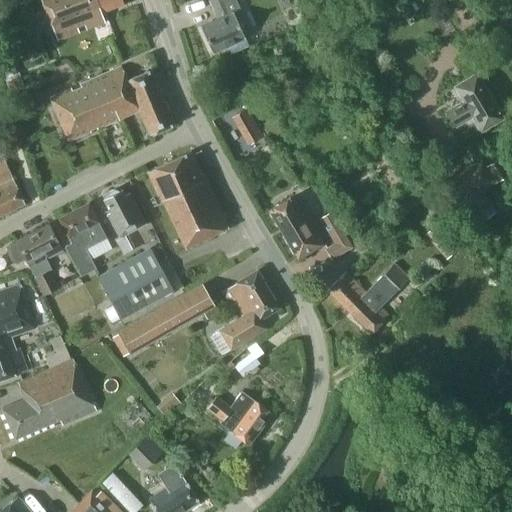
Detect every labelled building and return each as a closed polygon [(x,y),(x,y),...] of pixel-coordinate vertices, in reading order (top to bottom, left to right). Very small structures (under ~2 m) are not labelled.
[(40,0),(58,41),(75,33),(79,32),(77,27),(83,24),(85,29),(103,21),(100,14),(122,4),(120,0),(40,0)] [(235,1),(234,0),(208,0),(217,20),(199,28),(210,53),(244,38),(228,4),(235,1)] [(17,73),(14,63),(5,66),(8,76),(17,73)] [(120,67),(99,76),(117,120),(136,112),(123,82),(126,81),(120,67)] [(123,82),(136,112),(146,135),(172,124),(149,71),(126,81),(123,82)] [(502,119),(475,73),(452,86),(461,101),(444,111),(454,127),(470,117),(479,132),(502,119)] [(99,76),(80,85),(81,87),(75,89),(92,131),(117,120),(99,76)] [(24,86),(22,78),(6,82),(8,90),(24,86)] [(72,91),(71,88),(49,98),(67,142),(92,131),(75,89),(72,91)] [(43,106),(39,95),(30,99),(34,110),(43,106)] [(259,136),(244,109),(230,116),(234,124),(240,121),(251,141),(259,136)] [(200,175),(189,152),(146,173),(156,195),(158,194),(183,249),(228,228),(202,173),(200,175)] [(509,172),(499,156),(483,167),(479,160),(448,181),(465,207),(474,222),(494,211),(481,190),(509,172)] [(0,215),(23,204),(2,159),(0,160),(0,215)] [(123,196),(120,190),(103,200),(109,213),(107,214),(119,237),(144,223),(128,194),(123,196)] [(300,215),(289,198),(267,211),(296,258),(322,242),(304,212),(300,215)] [(104,237),(87,203),(58,218),(70,243),(63,246),(79,277),(95,269),(89,258),(84,249),(106,239),(104,237)] [(352,247),(331,212),(318,219),(333,243),(324,249),(331,260),(352,247)] [(49,271),(50,270),(45,260),(61,251),(47,224),(15,242),(15,243),(8,247),(6,252),(11,261),(16,262),(24,258),(43,295),(57,287),(49,271)] [(456,250),(434,226),(424,235),(446,259),(456,250)] [(172,291),(149,248),(96,277),(119,320),(172,291)] [(388,315),(380,307),(409,278),(394,262),(365,292),(345,273),(327,291),(370,333),(388,315)] [(277,308),(256,271),(234,283),(234,284),(227,288),(221,292),(230,306),(236,303),(243,315),(217,330),(218,331),(209,336),(220,354),(229,349),(229,350),(266,329),(260,318),(277,308)] [(202,284),(118,332),(130,353),(172,330),(214,306),(202,284)] [(36,327),(21,285),(0,291),(0,378),(24,370),(17,349),(13,350),(8,336),(36,327)] [(96,309),(93,291),(74,295),(74,298),(56,302),(59,317),(96,309)] [(254,358),(262,352),(254,343),(247,348),(254,358)] [(259,364),(247,348),(230,362),(242,377),(259,364)] [(94,411),(72,359),(16,383),(23,400),(1,409),(13,439),(58,420),(61,425),(94,411)] [(269,414),(240,392),(229,407),(215,396),(206,408),(221,420),(220,423),(247,444),(269,414)] [(180,404),(171,393),(155,406),(163,416),(180,404)] [(162,451),(147,434),(127,453),(142,470),(162,451)] [(182,511),(197,503),(171,464),(155,475),(164,488),(148,499),(156,511),(182,511)] [(118,511),(100,493),(96,497),(95,497),(82,510),(78,506),(72,511),(118,511)] [(25,511),(14,499),(0,511),(25,511)]
